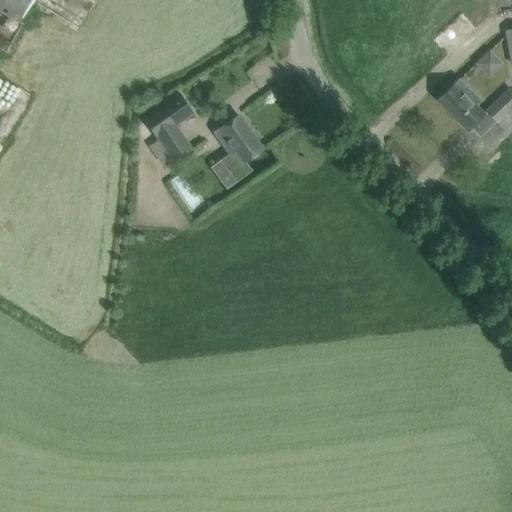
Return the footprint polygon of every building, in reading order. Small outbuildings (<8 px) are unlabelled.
[(0,0),(0,5),(22,18),(32,0),(0,0)] [(488,74),(506,64),(496,48),(479,58),(488,74)] [(459,79),(438,99),(467,129),(484,113),(473,103),(477,98),(459,79)] [(511,110),(510,108),(511,105),(511,91),(510,89),(487,111),(505,130),(511,122),(511,110)] [(175,125),(193,113),(179,92),(143,118),(171,158),(189,145),(175,125)] [(246,160),(262,149),(238,115),(221,126),(214,131),(230,153),(221,160),(236,181),(252,170),(245,161),(246,160)]
